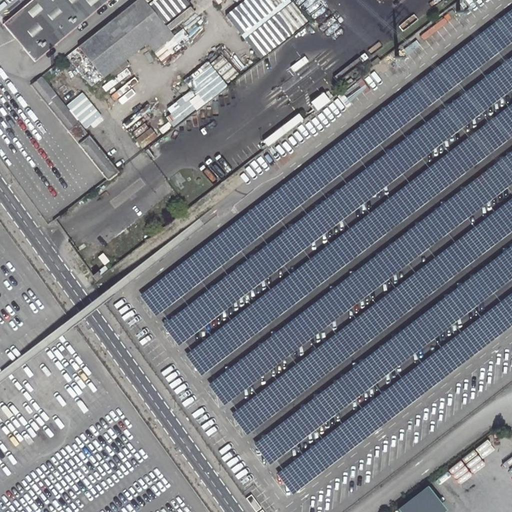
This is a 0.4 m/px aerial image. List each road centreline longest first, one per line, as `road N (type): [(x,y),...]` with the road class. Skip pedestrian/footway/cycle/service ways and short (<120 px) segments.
road 1 (tertiary): [(0,189),(231,511)]
road 2 (unknown): [(0,119),(73,226)]
